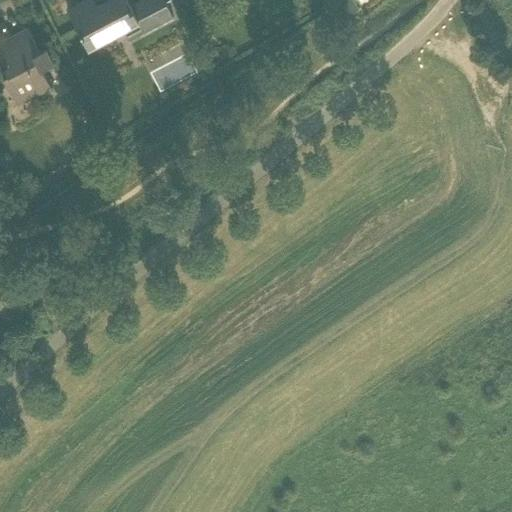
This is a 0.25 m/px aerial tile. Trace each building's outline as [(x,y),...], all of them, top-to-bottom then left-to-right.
[(144,0),(132,6),(128,0),(109,0),(98,6),(94,0),(83,0),(68,8),(89,48),(138,22),(144,32),(173,16),(165,0),(144,0)] [(198,3),(195,0),(183,0),(180,3),(186,11),(198,3)] [(354,0),(336,0),(348,17),(360,9),(354,0)] [(29,28),(0,43),(15,71),(4,77),(15,98),(29,91),(32,97),(52,86),(43,69),(54,64),(46,48),(41,51),(29,28)] [(18,328),(4,340),(16,354),(30,342),(18,328)]
